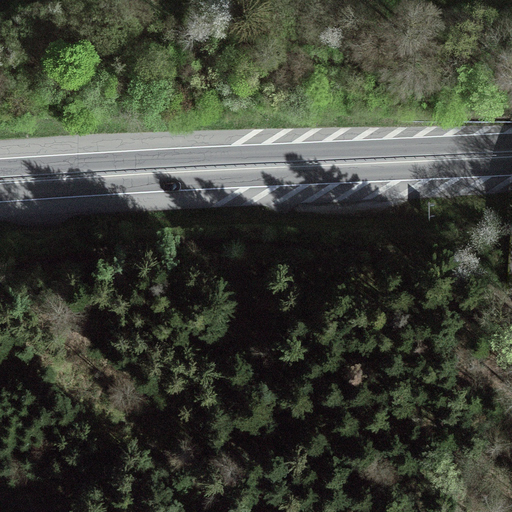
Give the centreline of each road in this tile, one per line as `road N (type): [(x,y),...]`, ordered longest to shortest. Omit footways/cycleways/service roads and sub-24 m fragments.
road 1 (trunk): [(0,197),(511,167)]
road 2 (trunk): [(511,143),(0,172)]
